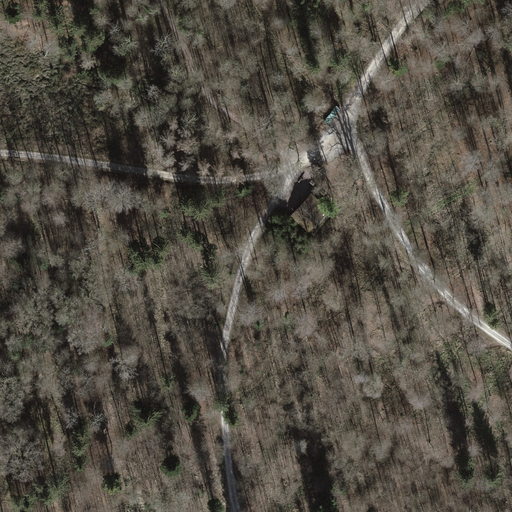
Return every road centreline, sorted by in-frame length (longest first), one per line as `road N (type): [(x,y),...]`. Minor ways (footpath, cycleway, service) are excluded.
road 1 (track): [(291,170),(258,229),(228,325),(222,369),(236,511)]
road 2 (track): [(291,170),(199,177),(0,156)]
road 3 (track): [(342,121),(417,256),(511,343)]
road 4 (track): [(156,0),(207,95),(297,163)]
road 5 (track): [(426,0),(407,16),(342,121)]
